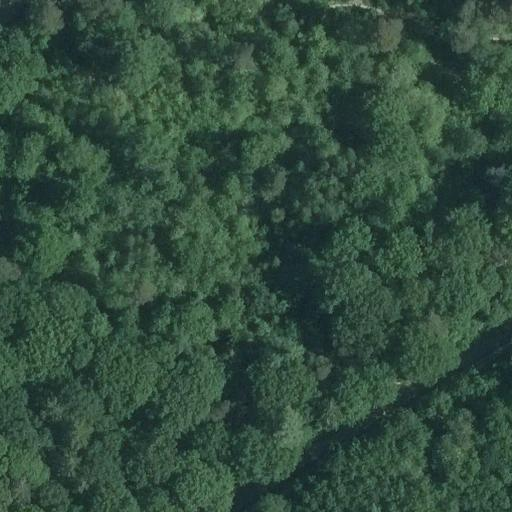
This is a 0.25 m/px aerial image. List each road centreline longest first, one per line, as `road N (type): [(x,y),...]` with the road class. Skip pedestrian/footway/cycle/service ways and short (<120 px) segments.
road 1 (track): [(511,328),(240,501)]
road 2 (track): [(240,501),(32,381)]
